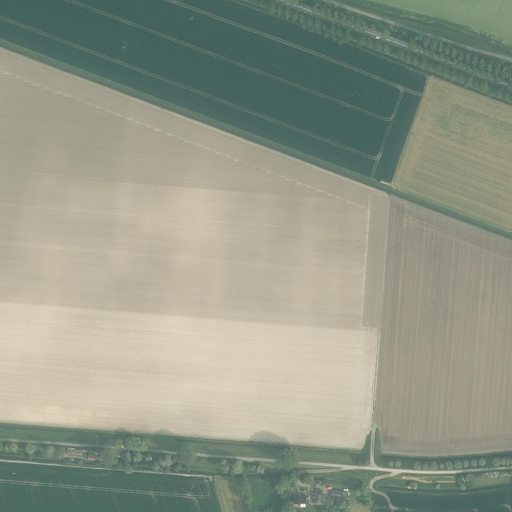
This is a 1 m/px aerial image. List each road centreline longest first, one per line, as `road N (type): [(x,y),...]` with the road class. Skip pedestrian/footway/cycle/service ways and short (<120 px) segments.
road 1 (unclassified): [(0,439),(412,471),(511,468)]
road 2 (secondary): [(511,87),(280,0)]
